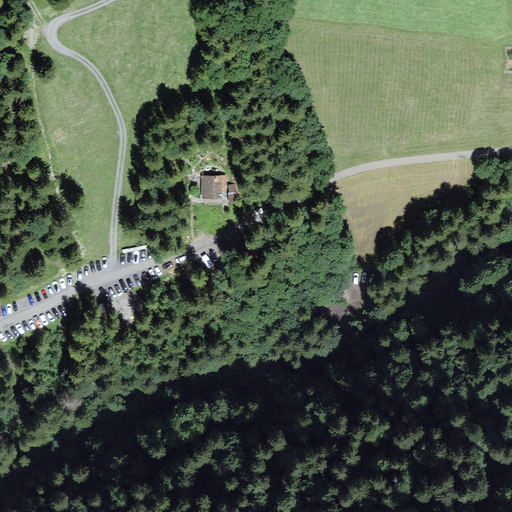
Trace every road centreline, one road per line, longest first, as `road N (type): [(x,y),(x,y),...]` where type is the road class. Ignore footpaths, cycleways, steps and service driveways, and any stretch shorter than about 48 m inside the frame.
road 1 (unclassified): [(511,150),(373,165),(335,177),(186,251),(0,326)]
road 2 (track): [(109,0),(63,19),(50,34),(90,65),(122,125),(111,275)]
road 3 (track): [(333,311),(326,294),(222,233)]
